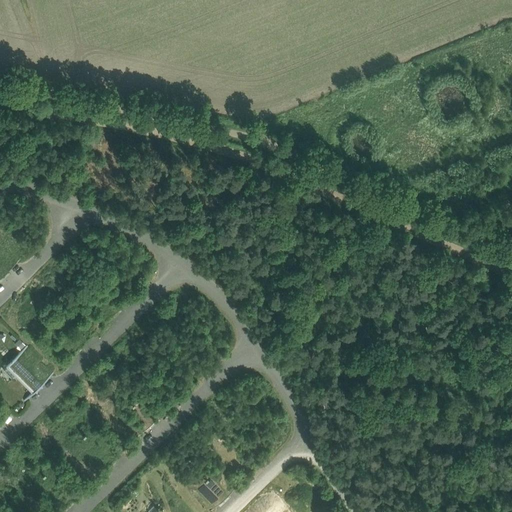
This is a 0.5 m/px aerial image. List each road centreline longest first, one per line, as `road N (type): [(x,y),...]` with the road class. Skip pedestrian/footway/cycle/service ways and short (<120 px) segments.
road 1 (unknown): [(0,103),(225,149),(511,274)]
road 2 (unclassified): [(511,253),(244,132),(0,85)]
road 3 (unclassified): [(183,264),(0,445)]
road 4 (unclassified): [(254,339),(79,511)]
road 5 (unclassified): [(87,211),(0,297)]
